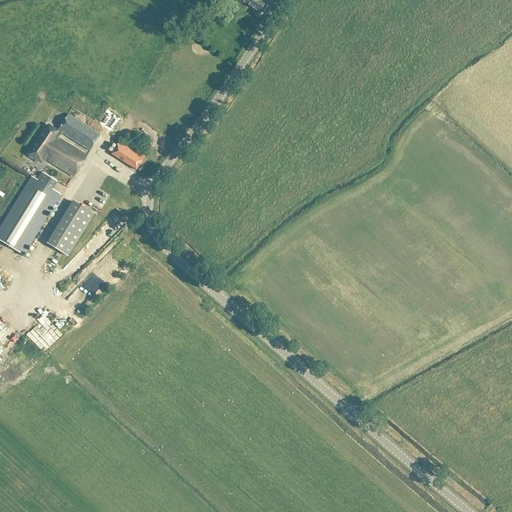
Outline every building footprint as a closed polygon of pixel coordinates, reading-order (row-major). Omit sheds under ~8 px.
[(243,0),(243,2),(260,12),(266,3),(267,0),(243,0)] [(99,134),(67,114),(56,131),(47,125),(28,154),(41,163),(44,159),(73,177),(86,156),(57,139),(61,133),(89,150),(99,134)] [(135,170),(144,156),(118,140),(110,154),(135,170)] [(31,177),(3,223),(0,226),(0,241),(22,255),(32,240),(60,195),(31,177)] [(109,179),(101,189),(105,191),(112,182),(109,179)] [(67,256),(93,214),(72,201),(46,243),(67,256)] [(119,245),(78,288),(87,296),(117,265),(114,262),(124,251),(119,245)] [(73,250),(74,260),(84,260),(83,249),(73,250)] [(13,299),(39,323),(46,315),(52,321),(50,323),(55,328),(60,322),(50,313),(51,312),(25,287),(13,299)] [(24,336),(38,349),(47,339),(33,326),(24,336)] [(8,337),(9,345),(19,343),(17,336),(8,337)]
